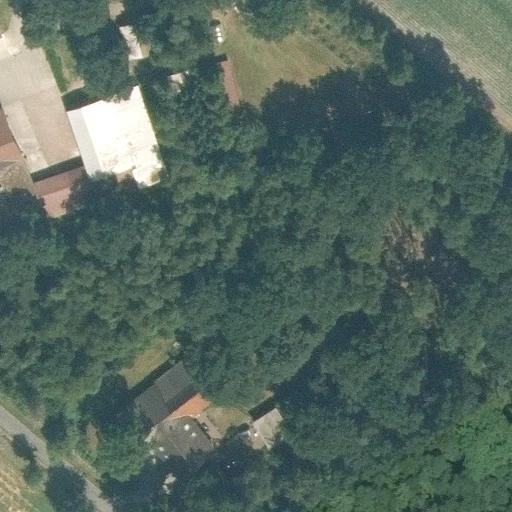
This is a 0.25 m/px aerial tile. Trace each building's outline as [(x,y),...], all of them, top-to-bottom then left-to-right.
[(150,15),(125,23),(134,55),(160,48),(150,15)] [(165,73),(167,89),(189,86),(187,70),(165,73)] [(136,80),(66,104),(91,176),(161,152),(136,80)] [(0,106),(0,213),(40,196),(0,106)] [(90,187),(82,162),(42,175),(51,200),(90,187)] [(198,347),(126,403),(185,480),(220,453),(189,413),(226,384),(198,347)]
